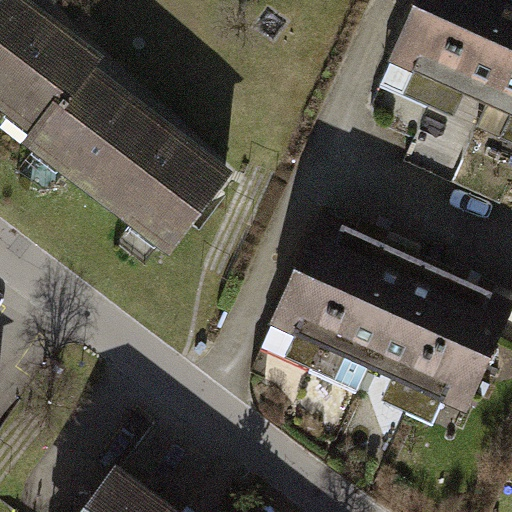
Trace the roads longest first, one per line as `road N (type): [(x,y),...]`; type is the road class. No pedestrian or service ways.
road 1 (unknown): [(203,400),(389,0)]
road 2 (residential): [(0,248),(351,511)]
